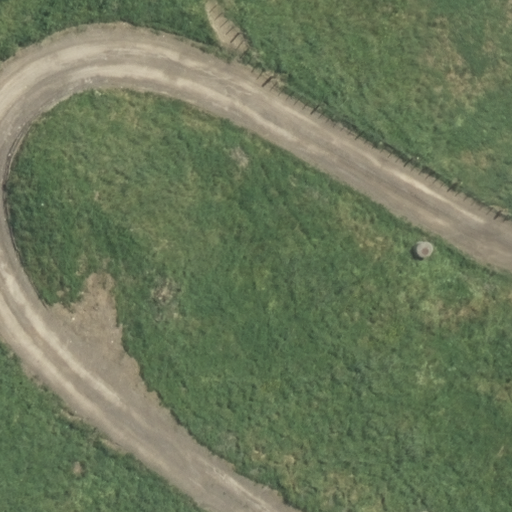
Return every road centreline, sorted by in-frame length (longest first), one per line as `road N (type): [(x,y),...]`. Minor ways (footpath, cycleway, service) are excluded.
road 1 (track): [(511,249),(238,100),(162,74),(100,68),(43,83),(0,119)]
road 2 (track): [(0,291),(39,350),(100,409),(246,511)]
